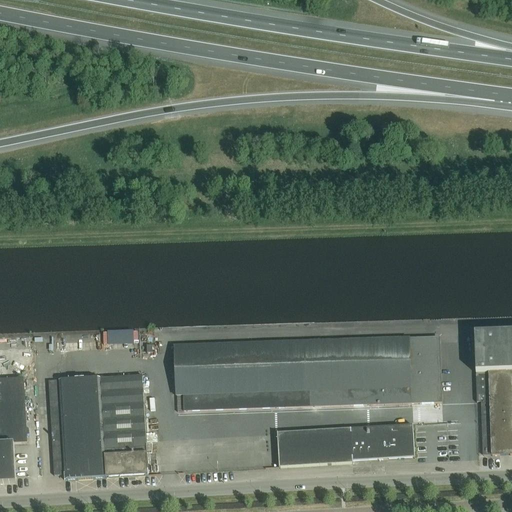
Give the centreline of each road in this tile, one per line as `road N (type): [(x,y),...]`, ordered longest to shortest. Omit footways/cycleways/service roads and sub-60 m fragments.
road 1 (unclassified): [(0,503),(511,475)]
road 2 (motorway): [(0,16),(496,94)]
road 3 (motorway): [(0,144),(228,103),(496,94)]
road 4 (motorway): [(511,58),(141,0)]
road 5 (unknown): [(159,426),(461,411),(467,477)]
road 6 (unknown): [(49,500),(43,379),(50,367),(156,362),(159,426)]
road 7 (motorway): [(511,51),(375,0)]
road 8 (residential): [(375,511),(511,504)]
